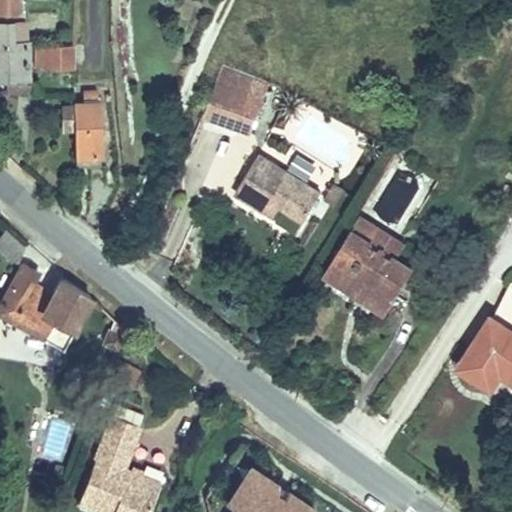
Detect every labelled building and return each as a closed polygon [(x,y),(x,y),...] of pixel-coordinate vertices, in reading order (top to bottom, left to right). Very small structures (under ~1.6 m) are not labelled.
[(0,0),(0,16),(24,16),(23,0),(0,0)] [(484,4),(473,22),(492,32),(500,12),(484,4)] [(27,74),(24,16),(0,16),(0,74),(7,74),(27,74)] [(74,44),(44,45),(46,68),(75,67),(74,44)] [(27,74),(7,74),(6,92),(26,92),(27,74)] [(252,109),(206,87),(191,119),(239,141),(252,109)] [(87,105),(77,105),(78,112),(62,111),(62,133),(79,132),(80,161),(109,160),(106,94),(88,95),(87,105)] [(237,157),(211,200),(238,216),(245,204),(260,213),(254,224),(255,231),(275,242),(300,198),(237,157)] [(109,160),(80,161),(80,173),(109,172),(109,160)] [(321,197),(334,203),(343,185),(330,179),(321,197)] [(254,224),(260,213),(245,204),(238,216),(254,224)] [(344,212),(335,227),(382,259),(392,247),(344,212)] [(19,240),(0,223),(0,255),(6,259),(19,240)] [(382,259),(335,227),(307,272),(371,314),(397,269),(382,259)] [(85,299),(57,274),(45,293),(28,279),(33,270),(18,260),(0,289),(0,315),(54,353),(85,299)] [(511,338),(480,317),(448,371),(511,408),(511,338)] [(130,447),(99,436),(70,511),(143,511),(148,500),(111,489),(130,447)] [(289,511),(278,505),(273,511),(260,511),(268,499),(243,484),(225,511),(289,511)] [(273,511),(278,505),(268,499),(260,511),(273,511)]
